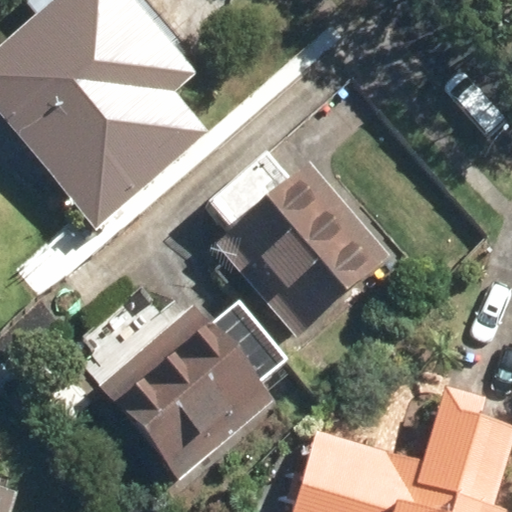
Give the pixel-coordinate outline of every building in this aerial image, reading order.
[(120,0),(63,0),(0,54),(0,125),(97,236),(207,141),(171,99),(192,82),(120,0)] [(229,232),(207,251),(291,344),(387,258),(304,166),(285,183),(263,160),(208,209),(229,232)] [(191,306),(94,389),(177,486),(273,404),(258,385),(284,363),(234,306),(209,327),(191,306)] [(316,430),(290,511),(496,511),(492,511),(511,444),(511,414),(443,394),(422,463),(316,430)] [(0,511),(9,511),(15,495),(0,491),(0,511)]
